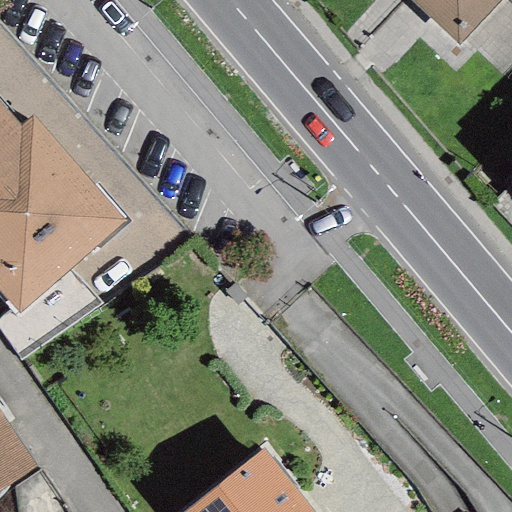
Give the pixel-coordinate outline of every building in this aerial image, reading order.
[(421,0),(457,33),(487,0),(421,0)] [(503,75),(511,65),(511,6),(505,0),(487,0),(457,33),(503,75)] [(17,135),(0,115),(0,281),(18,301),(112,218),(29,124),(17,135)] [(0,330),(19,357),(97,302),(65,260),(0,317),(0,330)] [(0,479),(21,466),(0,435),(0,479)] [(298,511),(254,458),(192,508),(194,511),(298,511)]
